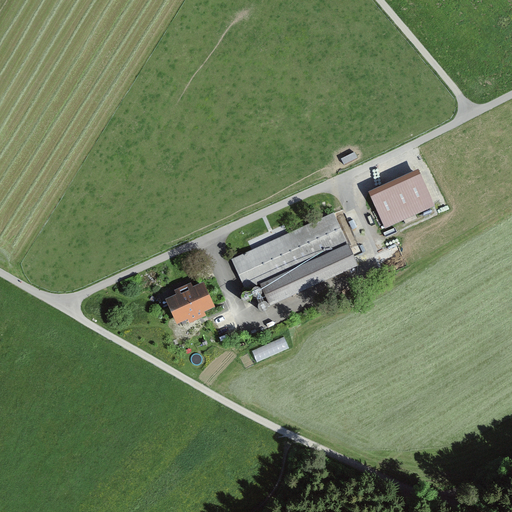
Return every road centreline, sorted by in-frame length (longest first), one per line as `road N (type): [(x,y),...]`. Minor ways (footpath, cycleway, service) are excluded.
road 1 (track): [(472,511),(409,490),(105,331)]
road 2 (track): [(473,117),(383,0)]
